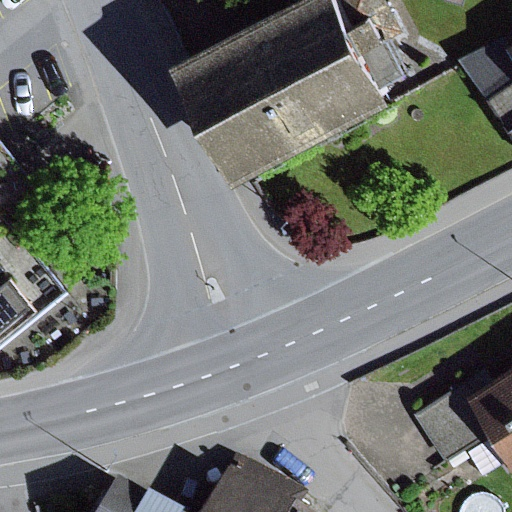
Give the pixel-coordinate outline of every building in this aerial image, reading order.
[(344,0),(296,0),(190,58),(248,164),(391,85),(344,0)] [(511,34),(461,60),(511,139),(511,34)] [(0,145),(0,347),(66,294),(2,217),(35,189),(0,145)] [(511,379),(487,393),(511,436),(511,379)] [(265,511),(215,482),(197,511),(265,511)] [(149,511),(110,488),(93,511),(149,511)]
